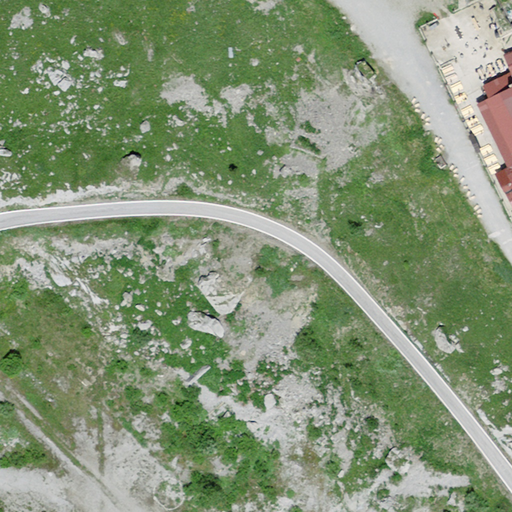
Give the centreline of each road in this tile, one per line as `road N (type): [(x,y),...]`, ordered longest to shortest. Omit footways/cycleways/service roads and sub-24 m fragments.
road 1 (tertiary): [(0,220),(165,207),(224,212),(274,229),(322,258),(367,302),(511,478)]
road 2 (track): [(356,0),(426,96),(511,250)]
